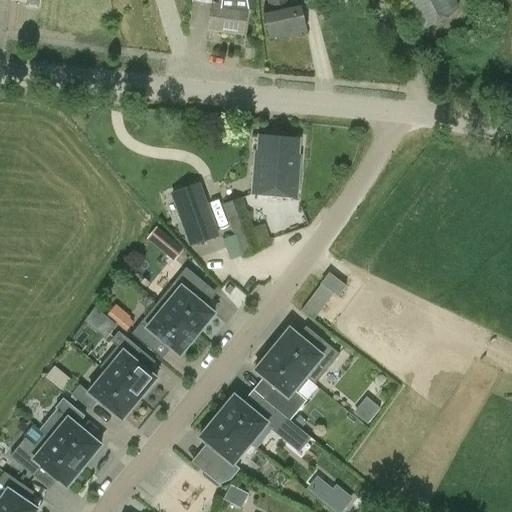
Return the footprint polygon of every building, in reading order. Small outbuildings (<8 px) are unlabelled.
[(243,36),(246,11),(256,12),(254,0),(214,0),(214,6),(212,6),(209,31),(243,36)] [(300,4),(289,6),(287,0),(267,0),(270,11),(263,12),(269,40),(307,32),(300,4)] [(401,0),(419,34),(460,9),(455,0),(401,0)] [(259,138),(257,153),(256,153),(252,196),(296,200),(300,157),(298,157),(299,141),(259,138)] [(198,184),(171,194),(191,246),(217,237),(198,184)] [(230,263),(240,258),(241,259),(260,252),(272,247),(264,226),(253,230),(242,199),(222,207),(233,237),(222,241),(230,263)] [(146,240),(173,263),(183,251),(156,228),(146,240)] [(185,271),(158,305),(197,337),(214,316),(194,300),(205,287),(185,271)] [(314,321),(345,282),(331,271),(300,310),(314,321)] [(179,358),(197,337),(158,305),(132,335),(151,351),(160,341),(179,358)] [(106,317),(121,329),(130,318),(115,306),(106,317)] [(109,321),(101,330),(108,336),(116,326),(109,321)] [(288,331),(271,352),(305,380),(315,368),(324,375),(339,357),(320,341),(313,351),(288,331)] [(100,369),(106,374),(139,402),(156,381),(132,361),(140,352),(119,334),(111,344),(117,349),(100,369)] [(294,393),(305,380),(271,352),(254,372),(275,390),(265,401),(290,422),(306,402),(294,393)] [(46,378),(64,389),(71,376),(54,366),(46,378)] [(121,422),(139,402),(106,374),(89,395),(79,387),(71,397),(89,412),(97,402),(121,422)] [(214,420),(248,448),(249,446),(255,451),(273,430),(233,397),(214,420)] [(368,397),(354,412),(369,425),(383,410),(368,397)] [(38,431),(43,435),(44,436),(83,468),(101,447),(76,428),(84,418),(63,401),(38,431)] [(248,448),(214,420),(198,439),(219,457),(205,475),(218,486),(230,480),(239,470),(233,466),(248,448)] [(66,489),(83,468),(44,436),(34,448),(25,441),(10,459),(34,479),(42,470),(66,489)] [(0,486),(7,492),(0,502),(0,511),(36,511),(37,511),(17,498),(23,488),(3,474),(0,477),(0,486)] [(231,485),(224,500),(243,508),(249,494),(231,485)] [(332,491),(322,503),(333,511),(341,511),(351,500),(335,487),(332,491)]
